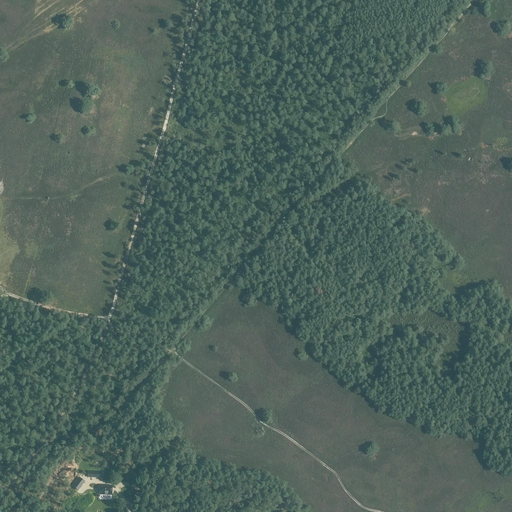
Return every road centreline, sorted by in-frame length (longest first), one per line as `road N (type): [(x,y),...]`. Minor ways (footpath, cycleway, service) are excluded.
road 1 (track): [(106,319),(198,0)]
road 2 (track): [(7,487),(78,383),(106,319)]
